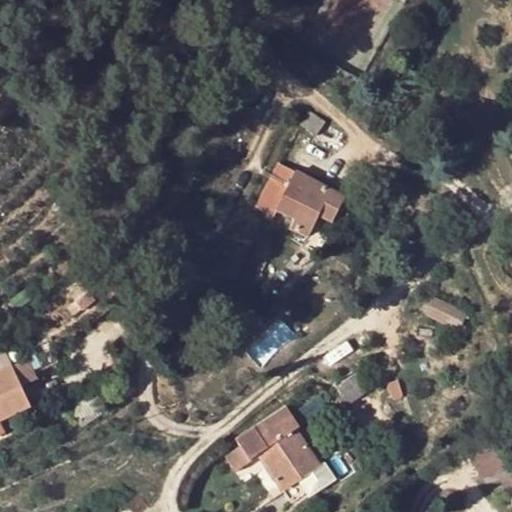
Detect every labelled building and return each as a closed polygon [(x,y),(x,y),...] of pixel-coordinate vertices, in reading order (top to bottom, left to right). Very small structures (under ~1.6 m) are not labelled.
[(306,112),(297,125),(310,134),(319,122),(306,112)] [(342,197),(277,163),(255,208),(272,217),(276,210),(292,219),(288,227),(307,236),(317,214),(331,221),(342,197)] [(95,299),(88,291),(76,300),(83,309),(95,299)] [(431,314),(455,326),(462,312),(438,300),(431,314)] [(11,364),(0,369),(0,418),(30,405),(11,364)] [(364,390),(353,375),(336,388),(347,403),(364,390)] [(391,381),(384,382),(387,398),(395,397),(391,381)] [(298,425),(285,406),(235,440),(239,446),(248,459),(249,458),(256,453),(281,489),(298,478),(319,464),(294,428),(298,425)] [(239,446),(224,456),(233,471),(250,460),(249,458),(248,459),(239,446)] [(498,447),(473,457),(482,478),(506,467),(498,447)] [(511,481),(510,476),(500,480),(506,493),(511,491),(511,481)]
